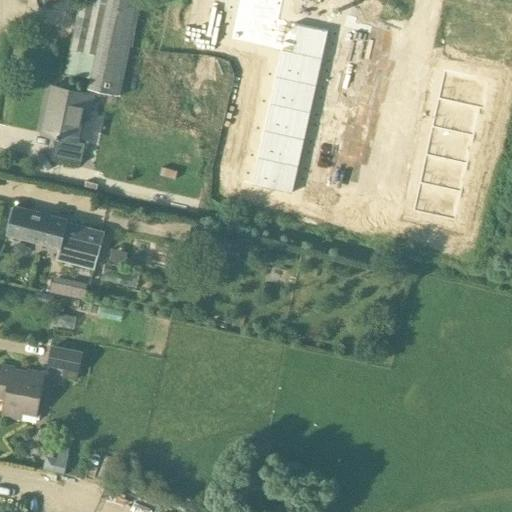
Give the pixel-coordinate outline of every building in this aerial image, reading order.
[(60,16),(60,17),(97,25),(97,24),(96,24),(101,0),(64,0),(61,16),(60,16)] [(232,36),(231,39),(273,48),(273,47),(275,47),(275,48),(275,47),(281,49),(253,175),(251,185),(293,194),(297,178),(299,167),(303,151),(305,140),(308,124),(311,113),(314,97),(317,86),(320,70),(323,60),(326,44),(329,33),(329,29),(287,20),(287,22),(286,21),(285,21),(279,20),(283,0),(239,0),(238,9),(234,25),(232,36)] [(444,69),(438,98),(480,108),(487,79),(444,69)] [(85,110),(90,111),(94,93),(52,85),(42,133),(57,136),(52,157),(81,163),(85,142),(78,140),(85,110)] [(474,136),(480,108),(438,98),(431,127),(474,136)] [(474,136),(431,127),(425,155),(468,164),(474,136)] [(425,155),(419,183),(462,192),(468,164),(425,155)] [(455,221),(462,192),(419,183),(413,212),(455,221)] [(58,258),(94,267),(104,229),(67,220),(68,218),(15,205),(7,233),(60,247),(58,258)] [(213,238),(208,265),(247,273),(252,246),(213,238)] [(112,247),(110,261),(122,263),(124,249),(112,247)] [(52,274),(48,289),(83,298),(87,283),(52,274)] [(85,353),(54,347),(50,366),(81,372),(85,353)] [(35,412),(42,372),(26,369),(26,372),(12,369),(12,367),(0,364),(0,397),(3,398),(1,413),(23,417),(24,410),(35,412)]
